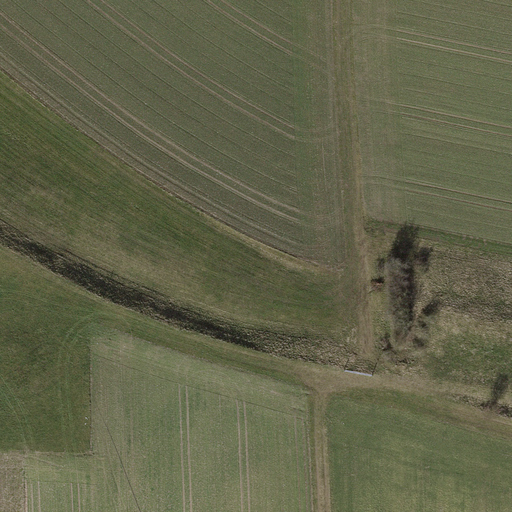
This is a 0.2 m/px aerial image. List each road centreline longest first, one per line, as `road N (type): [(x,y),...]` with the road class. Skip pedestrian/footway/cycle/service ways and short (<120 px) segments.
road 1 (track): [(354,381),(369,322),(343,0)]
road 2 (track): [(325,511),(320,398),(329,381),(368,383),(511,430)]
road 3 (track): [(324,385),(104,313)]
